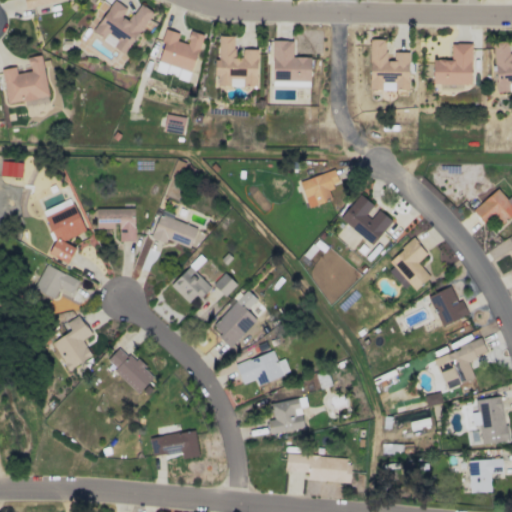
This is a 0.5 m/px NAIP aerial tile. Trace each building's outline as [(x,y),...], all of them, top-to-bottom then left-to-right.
[(22,0),(24,8),(60,0),(22,0)] [(152,12),(136,2),(130,11),(113,0),(112,0),(93,30),(112,43),(110,45),(124,54),(152,12)] [(190,72),(203,34),(190,29),(185,43),(176,40),(178,33),(166,29),(156,61),(190,72)] [(257,49),(241,49),(241,57),(233,57),(233,36),(218,36),(217,60),(214,60),(213,76),(217,76),(217,86),(256,86),(257,49)] [(408,52),(392,52),(392,60),(385,60),(385,39),(369,39),(368,89),(407,90),(408,52)] [(309,81),(310,57),(291,56),(292,40),(271,40),(271,80),(309,81)] [(510,41),(493,41),(495,91),(511,90),(510,41)] [(432,84),(470,84),(471,43),(450,43),(450,59),(432,59),(432,84)] [(47,96),(40,54),(26,57),(29,71),(16,73),(14,66),(0,69),(6,103),(47,96)] [(162,131),(182,134),(184,116),(164,114),(162,131)] [(22,162),(0,160),(0,175),(21,177),(22,162)] [(298,181),(307,207),(331,199),(327,188),(338,184),(333,169),(298,181)] [(483,224),(494,216),(499,224),(511,214),(511,194),(505,199),(498,189),(471,208),(483,224)] [(339,218),(371,245),(391,221),(375,207),(358,194),(339,218)] [(47,254),(67,263),(74,247),(60,241),(84,231),(72,204),(43,216),(54,240),(47,254)] [(133,208),(95,208),(95,229),(117,228),(117,241),(134,241),(133,208)] [(189,247),(196,228),(158,213),(149,237),(165,243),(166,239),(189,247)] [(403,287),(408,283),(414,290),(429,277),(416,262),(426,254),(413,238),(383,263),(403,287)] [(58,287),(71,293),(77,281),(45,263),(32,288),(52,298),(58,287)] [(169,285),(186,302),(194,295),(198,299),(209,287),(188,266),(169,285)] [(224,296),(235,284),(223,273),(212,284),(224,296)] [(467,315),(461,300),(456,302),(450,286),(428,294),(439,325),(467,315)] [(262,306),(246,290),(211,324),(231,344),(255,320),(252,316),(262,306)] [(65,322),(69,331),(50,342),(67,370),(91,356),(81,339),(89,334),(78,315),(65,322)] [(485,353),(481,340),(433,355),(444,388),(473,379),(467,359),(485,353)] [(152,376),(119,346),(104,362),(138,392),(152,376)] [(283,358),(276,361),(272,350),(234,364),(241,384),(254,379),(256,385),(288,373),(283,358)] [(479,444),(506,441),(500,396),(474,399),(475,412),(469,412),(471,425),(477,424),(479,444)] [(303,427),(297,397),(269,403),(272,419),(266,420),(269,434),(303,427)] [(197,456),(194,431),(149,435),(151,456),(181,453),(181,458),(197,456)] [(306,480),(347,482),(349,457),(285,454),(284,471),(307,472),(306,480)] [(468,492),(490,492),(489,473),(501,472),(500,458),(467,460),(468,492)]
